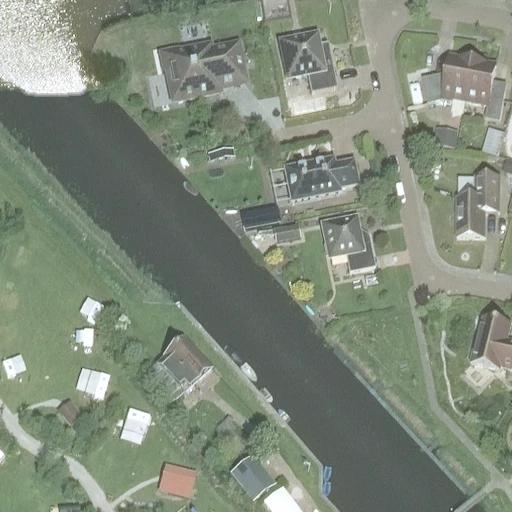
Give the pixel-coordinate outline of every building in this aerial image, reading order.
[(318,50),(316,38),(280,45),(288,81),(306,77),(310,96),(337,91),(330,56),(328,56),(318,50)] [(245,85),(237,47),(210,52),(210,48),(178,55),(177,52),(159,55),(163,73),(166,72),(173,104),(219,95),(218,91),(245,85)] [(454,102),(466,104),(473,63),(450,59),(447,76),(422,81),(427,107),(442,104),(453,106),(454,102)] [(473,63),(466,104),(487,108),(485,121),(500,124),(506,87),(493,84),(496,68),(473,63)] [(289,109),(304,106),(303,97),(287,100),(289,109)] [(455,151),(457,137),(436,134),(434,148),(455,151)] [(511,144),(503,142),(498,158),(511,161),(511,144)] [(215,155),(216,162),(233,159),(232,152),(215,155)] [(333,161),(284,171),(291,205),(340,195),(339,191),(358,188),(353,163),(334,167),(333,161)] [(511,162),(506,161),(502,174),(511,177),(511,162)] [(499,214),(499,180),(475,180),(475,201),(457,201),(457,241),(485,241),(485,214),(499,214)] [(288,223),(286,214),(262,218),(263,227),(288,223)] [(366,239),(357,232),(355,222),(323,229),(330,260),(345,257),(349,276),(375,271),(368,238),(366,239)] [(300,241),(297,227),(273,231),(276,245),(300,241)] [(511,372),(511,346),(506,345),(511,328),(484,322),(480,337),(478,337),(471,366),(500,373),(500,370),(511,372)] [(157,365),(147,374),(174,403),(183,395),(211,370),(185,341),(157,365)] [(84,423),(70,404),(57,413),(72,432),(84,423)] [(230,476),(253,504),(272,489),(249,460),(230,476)] [(190,501),(196,476),(173,470),(167,495),(190,501)]
